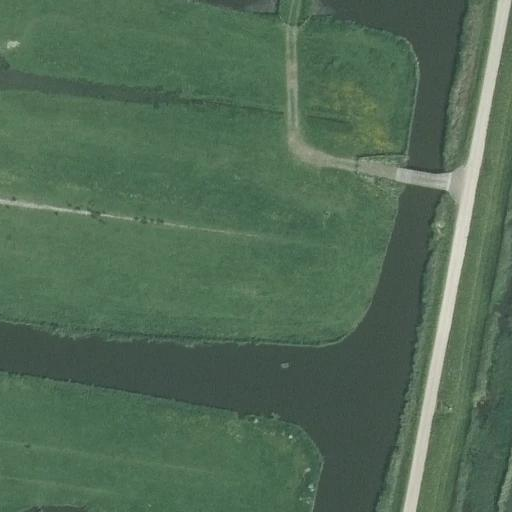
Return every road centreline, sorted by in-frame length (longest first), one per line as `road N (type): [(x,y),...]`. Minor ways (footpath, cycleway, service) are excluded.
road 1 (track): [(411,511),(503,0)]
road 2 (track): [(298,0),(290,44),(301,151),(470,190)]
